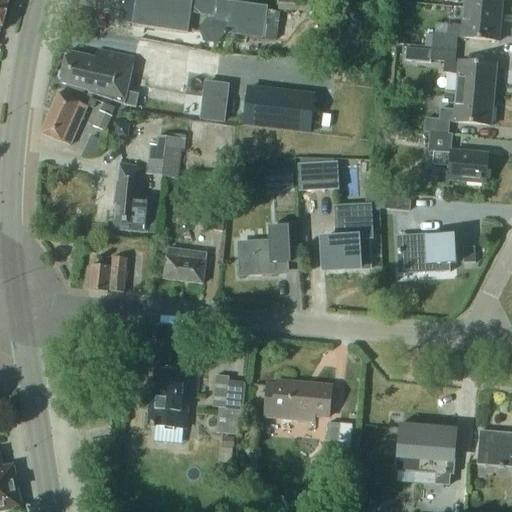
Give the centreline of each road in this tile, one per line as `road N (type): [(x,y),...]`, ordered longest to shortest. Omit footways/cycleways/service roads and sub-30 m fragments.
road 1 (residential): [(18,298),(480,341)]
road 2 (primary): [(18,298),(9,228),(13,149),(40,0)]
road 3 (primary): [(54,511),(29,376)]
